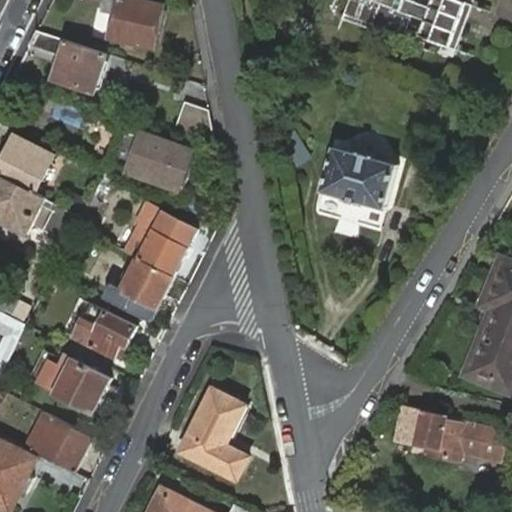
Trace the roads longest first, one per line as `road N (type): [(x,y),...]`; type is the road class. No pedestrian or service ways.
road 1 (residential): [(290,415),(323,409),(353,388),(511,137)]
road 2 (residential): [(264,273),(232,288),(195,331),(104,511)]
road 3 (residential): [(264,273),(216,0)]
road 4 (residential): [(290,415),(264,273)]
